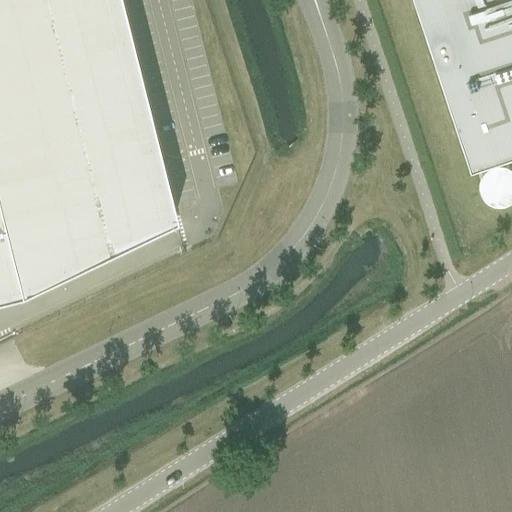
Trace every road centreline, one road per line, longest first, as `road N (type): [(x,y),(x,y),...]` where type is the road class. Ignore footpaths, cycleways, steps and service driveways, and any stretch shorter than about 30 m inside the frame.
road 1 (tertiary): [(0,408),(230,298),(281,262),(319,214),(342,134),(340,75),(315,0)]
road 2 (tertiary): [(114,511),(511,263)]
